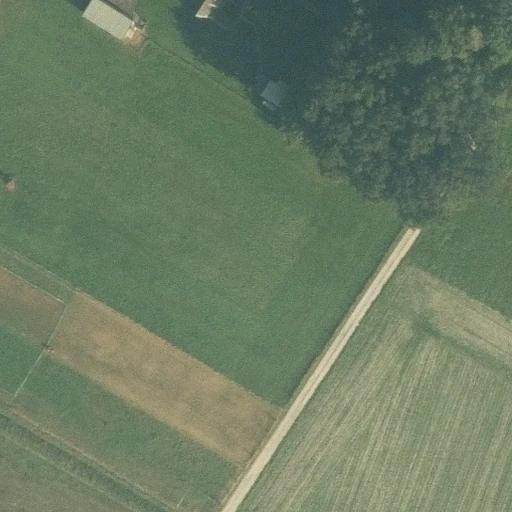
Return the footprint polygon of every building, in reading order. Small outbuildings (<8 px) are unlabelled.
[(81,13),(119,39),(132,20),(118,11),(101,0),(90,0),(85,8),(81,13)] [(192,0),(220,19),(229,24),(240,7),(228,0),(192,0)] [(337,0),(328,16),(340,23),(354,0),(337,0)] [(252,88),(261,93),(270,79),(261,74),(252,88)] [(280,86),(270,100),(286,110),(299,90),(279,78),(275,83),(280,86)] [(261,93),(270,100),(280,86),(275,83),(270,79),(261,93)]
